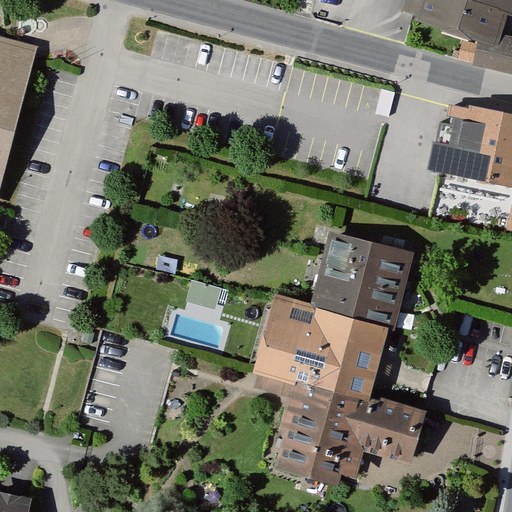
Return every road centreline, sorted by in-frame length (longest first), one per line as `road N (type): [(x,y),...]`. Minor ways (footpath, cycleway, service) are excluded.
road 1 (unclassified): [(170,0),(511,91)]
road 2 (unknown): [(161,355),(136,454),(118,464),(47,463)]
road 3 (unknown): [(403,383),(511,465)]
